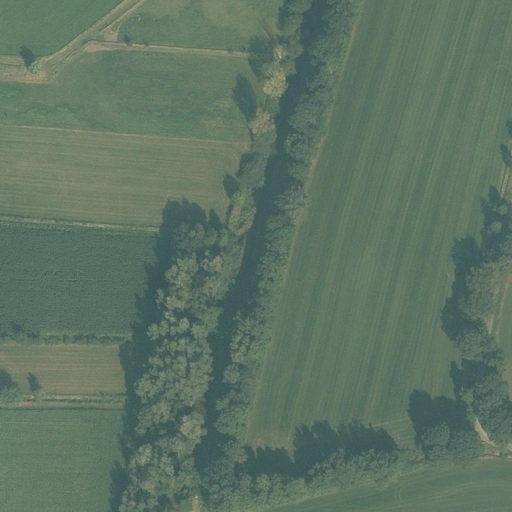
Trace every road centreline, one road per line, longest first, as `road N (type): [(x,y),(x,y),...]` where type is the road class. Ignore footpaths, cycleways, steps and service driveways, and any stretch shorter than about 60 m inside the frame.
road 1 (unclassified): [(511,444),(477,434),(483,352),(511,205)]
road 2 (track): [(0,59),(60,57),(133,0)]
